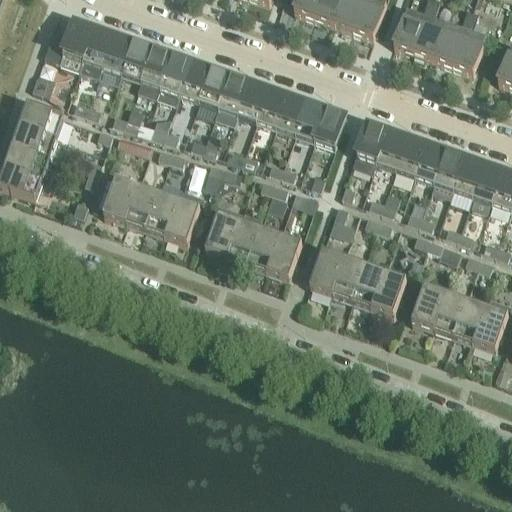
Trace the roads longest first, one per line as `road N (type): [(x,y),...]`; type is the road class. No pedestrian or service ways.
road 1 (residential): [(511,446),(0,237)]
road 2 (residential): [(511,155),(81,0)]
